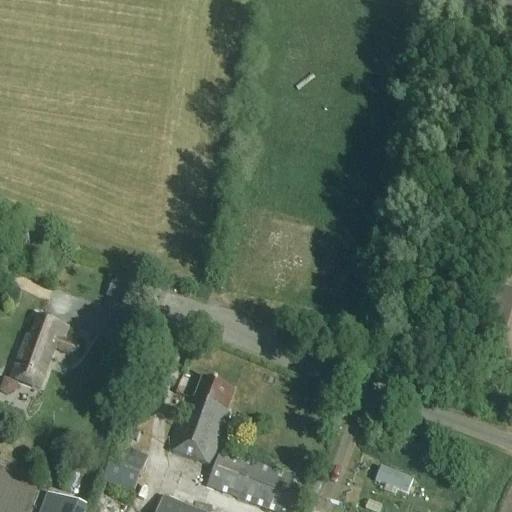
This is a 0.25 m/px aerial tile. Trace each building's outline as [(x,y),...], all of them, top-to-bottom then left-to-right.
[(114,274),(106,299),(130,308),(139,283),(114,274)] [(480,335),(501,341),(511,301),(511,289),(494,284),(480,335)] [(76,359),(80,350),(63,343),(68,331),(37,320),(30,340),(26,339),(11,381),(39,392),(54,352),(76,359)] [(226,415),(234,394),(201,382),(194,403),(187,401),(168,452),(210,467),(229,416),(226,415)] [(101,490),(129,502),(147,460),(117,449),(101,490)] [(266,511),(297,511),(307,486),(220,452),(206,490),(266,511)] [(87,511),(88,510),(56,499),(46,495),(39,511),(87,511)] [(192,511),(163,500),(158,511),(192,511)]
